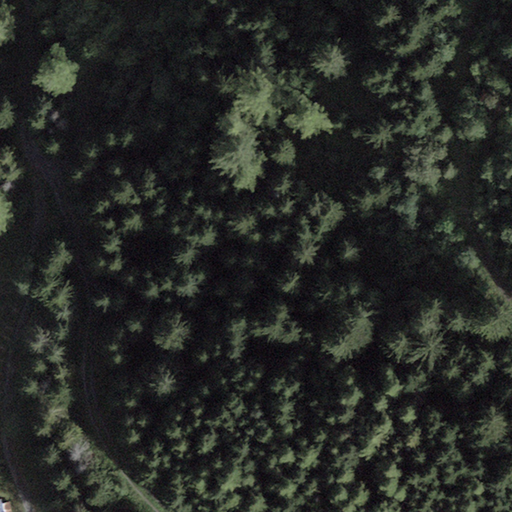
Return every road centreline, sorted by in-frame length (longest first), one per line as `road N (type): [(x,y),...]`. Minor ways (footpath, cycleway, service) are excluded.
road 1 (track): [(151,0),(106,59),(71,157),(49,169),(34,160),(21,108),(33,66),(31,0)]
road 2 (track): [(49,169),(92,294),(87,380),(108,446),(177,511)]
road 3 (track): [(49,169),(38,189),(29,298),(7,357),(1,444),(29,511)]
road 4 (track): [(511,295),(475,213),(466,30),(478,0)]
